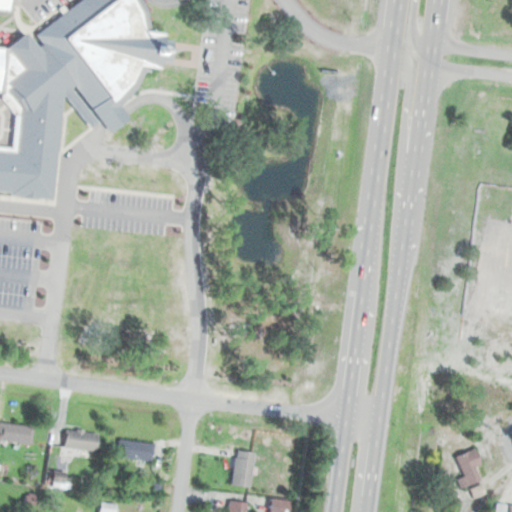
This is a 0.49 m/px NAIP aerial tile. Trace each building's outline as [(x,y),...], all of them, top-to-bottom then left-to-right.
[(0,0),(0,9),(9,10),(9,0),(0,0)] [(110,133),(129,118),(123,111),(119,106),(136,88),(146,68),(160,69),(161,63),(167,64),(169,40),(162,39),(162,33),(149,31),(147,9),(141,0),(75,0),(32,31),(99,121),(104,126),(110,133)] [(0,150),(0,193),(52,199),(60,94),(90,128),(99,121),(28,28),(5,47),(23,67),(4,84),(21,108),(16,152),(0,150)] [(486,315),(511,317),(511,290),(489,288),(486,315)] [(0,443),(30,443),(30,426),(0,426),(0,443)] [(97,435),(65,429),(62,447),(94,453),(97,435)] [(114,459),(150,462),(152,444),(116,441),(114,459)] [(478,466),(472,450),(452,457),(460,478),(454,480),(458,491),(479,483),(473,468),(478,466)] [(252,454),(234,451),(229,486),(247,488),(252,454)] [(243,511),(244,503),(226,501),(224,511),(243,511)]
